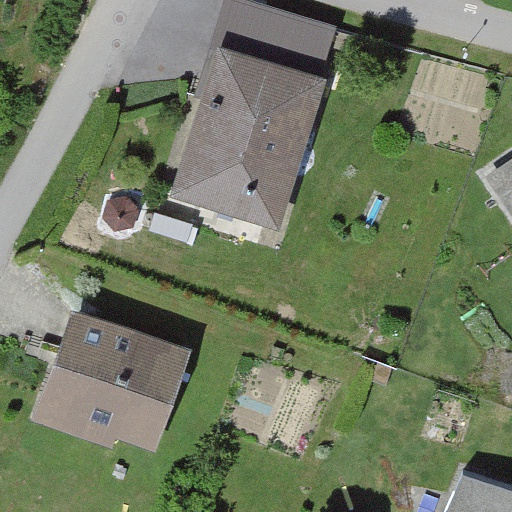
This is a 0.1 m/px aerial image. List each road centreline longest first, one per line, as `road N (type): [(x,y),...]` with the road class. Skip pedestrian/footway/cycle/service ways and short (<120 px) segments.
road 1 (residential): [(0,234),(129,0)]
road 2 (residential): [(511,34),(375,0)]
